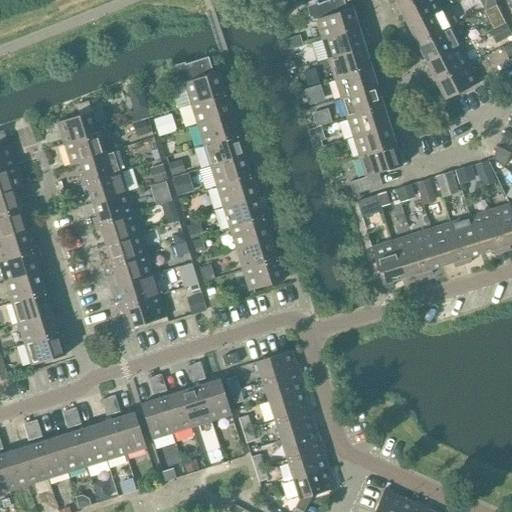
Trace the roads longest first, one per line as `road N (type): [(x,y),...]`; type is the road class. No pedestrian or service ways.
road 1 (residential): [(92,383),(291,318),(308,336)]
road 2 (residential): [(308,336),(511,269)]
road 3 (residential): [(41,217),(92,383)]
road 4 (residential): [(511,94),(479,152),(390,175)]
road 5 (residential): [(481,511),(354,461)]
road 6 (residential): [(354,461),(342,451),(308,336)]
